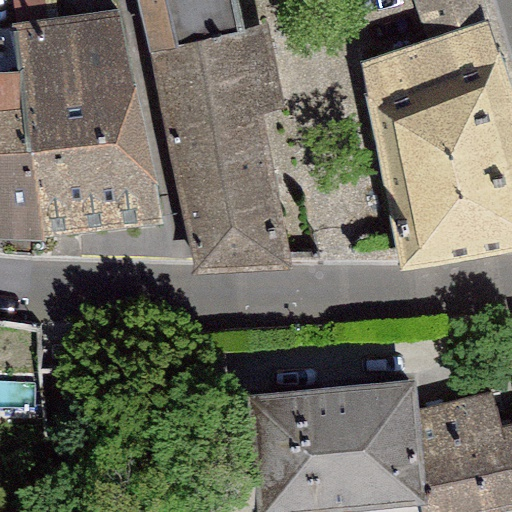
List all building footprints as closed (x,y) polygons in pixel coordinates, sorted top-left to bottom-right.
[(143,0),(153,48),(242,28),(236,0),(143,0)] [(511,246),(511,87),(483,0),(420,0),(433,38),(385,55),(425,262),(511,246)] [(0,231),(166,219),(123,12),(17,26),(21,66),(0,65),(0,231)] [(153,48),(200,261),(287,258),(242,28),(153,48)] [(416,377),(253,392),(263,511),(426,496),(418,408),(416,377)] [(511,436),(506,437),(497,394),(418,408),(426,496),(429,511),(482,511),(511,506),(511,436)]
